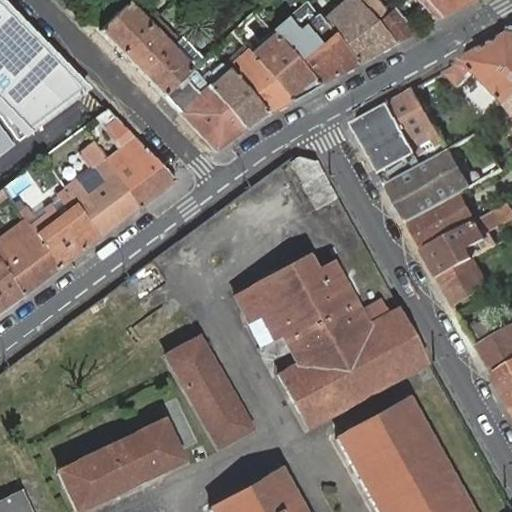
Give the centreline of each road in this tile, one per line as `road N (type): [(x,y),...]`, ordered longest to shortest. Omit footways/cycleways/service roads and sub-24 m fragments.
road 1 (residential): [(511,467),(314,118)]
road 2 (residential): [(0,346),(216,186)]
road 3 (residential): [(216,186),(38,0)]
road 4 (residential): [(314,118),(511,4)]
